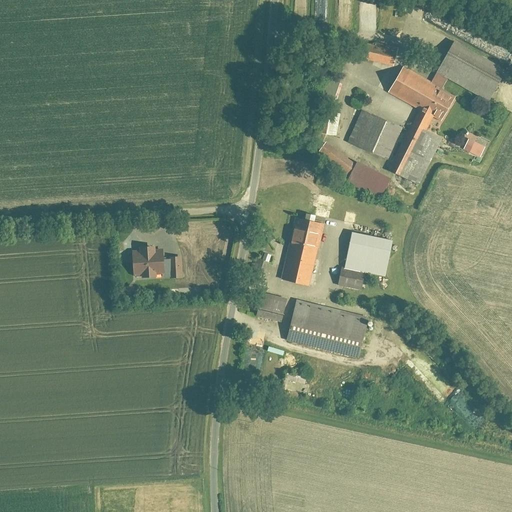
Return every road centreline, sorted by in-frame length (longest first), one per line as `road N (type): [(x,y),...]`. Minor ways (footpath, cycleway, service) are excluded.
road 1 (residential): [(215,511),(215,416),(247,208)]
road 2 (residential): [(0,224),(247,208)]
road 3 (residential): [(247,208),(277,0)]
